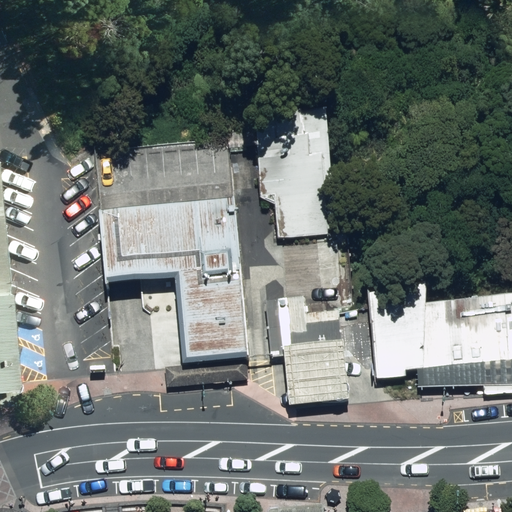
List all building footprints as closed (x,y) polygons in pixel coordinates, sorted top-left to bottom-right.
[(275,203),(277,237),(335,233),(325,107),(254,112),(261,197),(275,203)] [(0,407),(23,406),(15,296),(11,297),(0,163),(0,162),(0,407)] [(178,272),(186,356),(249,350),(233,197),(102,210),(99,210),(106,280),(178,272)] [(417,368),(418,387),(483,385),(484,395),(511,392),(511,292),(425,302),(425,280),(368,289),(377,378),(406,375),(405,370),(417,368)] [(283,357),(290,409),(355,400),(347,339),(343,339),(339,309),(301,314),(299,299),(259,304),(266,359),(283,357)]
